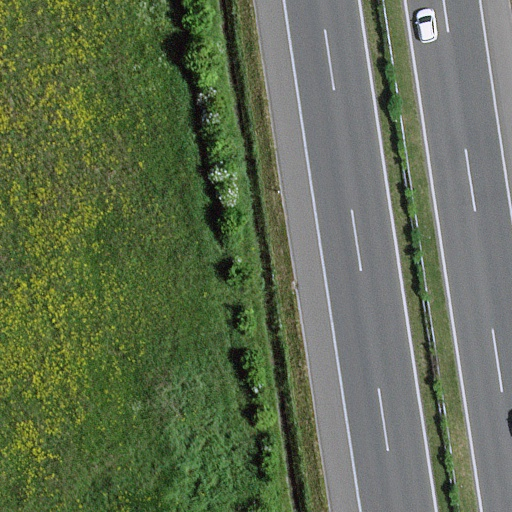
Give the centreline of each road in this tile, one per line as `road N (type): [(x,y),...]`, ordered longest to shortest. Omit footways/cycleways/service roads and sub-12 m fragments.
road 1 (motorway): [(320,0),(397,511)]
road 2 (motorway): [(511,444),(445,0)]
